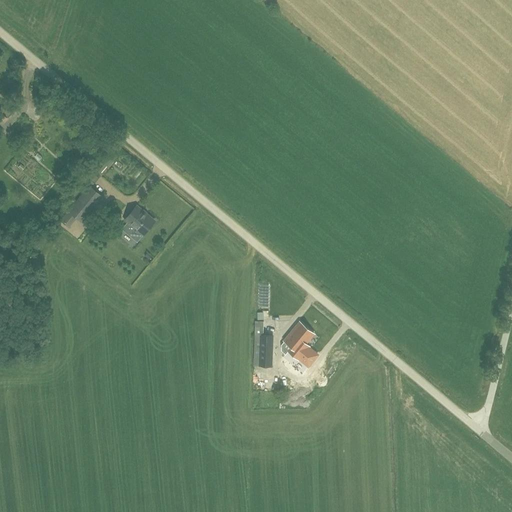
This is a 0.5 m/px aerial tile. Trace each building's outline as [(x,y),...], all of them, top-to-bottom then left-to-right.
[(32,194),(54,178),(38,158),(47,151),(41,143),(30,152),(35,159),(26,166),(21,160),(12,167),(32,194)] [(108,175),(115,166),(111,163),(104,172),(108,175)] [(90,185),(69,210),(83,221),(103,196),(90,185)] [(137,242),(143,235),(154,222),(136,206),(125,220),(127,222),(131,226),(126,232),(137,242)] [(309,346),(306,343),(314,333),(300,322),(285,341),(292,347),(288,351),(291,353),(286,358),(287,361),(290,364),(293,363),(298,358),(298,359),(309,346)] [(272,335),(264,335),(260,335),(259,366),(271,366),(272,335)]
